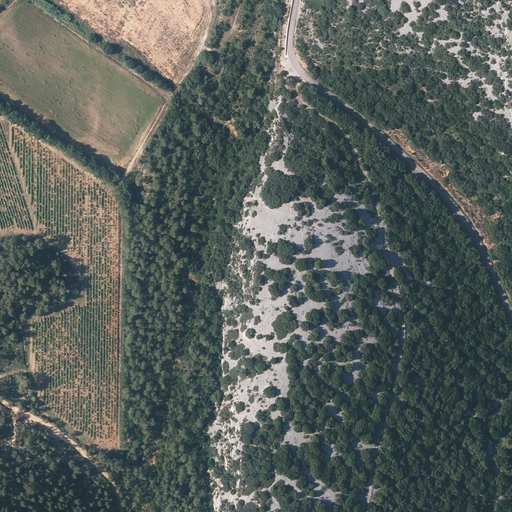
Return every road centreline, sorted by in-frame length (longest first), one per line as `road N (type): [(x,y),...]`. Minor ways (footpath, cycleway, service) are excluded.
road 1 (tertiary): [(511,315),(477,241),(436,187),(297,67),(290,51),(296,0)]
road 2 (track): [(0,399),(78,448),(113,486),(120,511)]
